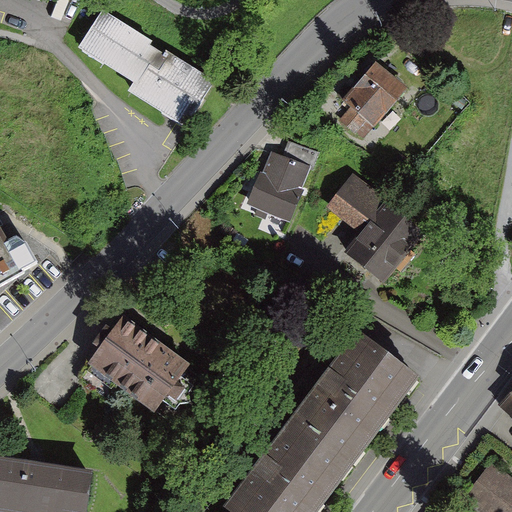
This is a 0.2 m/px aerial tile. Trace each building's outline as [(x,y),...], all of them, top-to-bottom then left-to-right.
[(221,85),(103,11),(78,51),(138,88),(131,99),(189,135),(221,85)] [(411,93),(377,66),(344,106),(379,134),(411,93)] [(0,166),(13,174),(44,125),(0,97),(0,166)] [(313,173),(269,154),(245,211),(290,229),(313,173)] [(424,241),(355,185),(333,212),(364,238),(338,268),(375,299),(424,241)] [(0,299),(42,272),(22,243),(11,250),(0,229),(0,299)] [(127,324),(92,370),(158,421),(194,374),(127,324)] [(360,338),(230,508),(236,511),(324,511),(421,385),(360,338)] [(511,400),(503,410),(511,418),(511,400)] [(90,511),(96,468),(0,457),(0,505),(55,511),(90,511)] [(511,511),(511,481),(504,476),(480,511),(511,511)]
